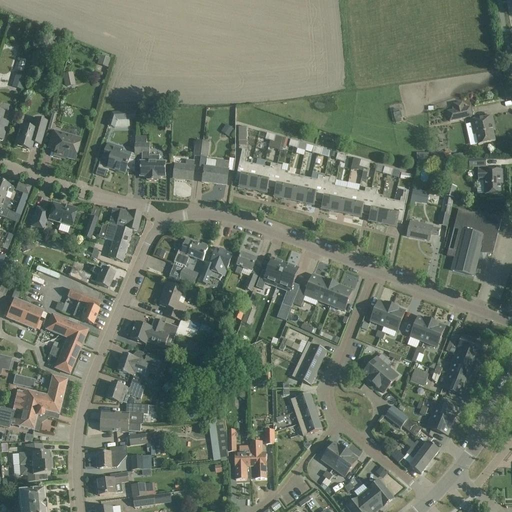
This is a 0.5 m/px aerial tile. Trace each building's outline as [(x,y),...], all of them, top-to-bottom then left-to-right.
[(111,60),(100,56),(97,65),(108,69),(111,60)] [(23,86),(26,77),(16,74),(13,83),(23,86)] [(62,76),(64,85),(74,83),(73,74),(62,76)] [(472,109),(470,110),(470,107),(464,109),(462,103),(454,105),(455,111),(448,112),(450,122),(472,117),(472,115),(473,115),(472,109)] [(399,109),(393,111),(396,124),(402,123),(401,119),(399,113),(399,109)] [(136,120),(136,112),(130,112),(112,113),(107,127),(115,129),(117,121),(136,120)] [(495,142),(490,117),(471,121),(474,136),(476,135),(478,146),(495,142)] [(46,122),(35,119),(32,130),(20,126),(15,146),(30,151),(34,139),(41,142),(46,122)] [(234,130),(226,125),(221,132),(229,137),(234,130)] [(248,128),(240,128),(240,142),(248,142),(248,128)] [(80,140),(53,132),(48,149),(55,151),(53,156),(64,159),(65,158),(74,160),(80,140)] [(136,137),(135,155),(142,155),(149,155),(150,155),(150,144),(147,144),(147,137),(136,137)] [(193,157),(201,158),(203,143),(195,142),(193,157)] [(210,144),(203,143),(201,158),(208,159),(210,144)] [(121,151),(122,149),(108,145),(106,151),(103,160),(110,162),(108,169),(125,174),(132,154),(121,151)] [(252,165),(246,163),(247,159),(245,159),(247,151),(242,150),(235,183),(236,183),(240,184),(239,188),(247,190),(252,165)] [(449,150),(443,153),(447,160),(452,157),(449,150)] [(443,161),(443,152),(431,152),(431,161),(443,161)] [(141,163),(141,177),(148,177),(148,182),(157,182),(157,178),(165,178),(166,164),(159,164),(159,156),(149,156),(149,155),(142,155),(142,163),(141,163)] [(486,171),(485,160),(475,160),(469,160),(470,168),(478,168),(479,181),(484,181),(485,195),(491,195),(501,194),(500,181),(502,181),(502,171),(486,171)] [(194,162),(187,161),(186,167),(176,165),(175,169),(174,179),(193,182),(194,172),(195,168),(194,168),(194,162)] [(225,162),(218,161),(217,169),(205,167),(204,173),(203,183),(226,186),(228,176),(229,170),(224,170),(225,162)] [(277,165),(271,164),(270,169),(264,167),(259,192),(267,194),(268,190),(272,190),(274,179),(277,165)] [(264,167),(252,165),(247,190),(259,192),(264,167)] [(288,172),(287,172),(282,171),(282,169),(283,167),(277,165),(274,179),(272,190),(275,191),(274,198),(282,199),(288,172)] [(299,177),(288,175),(288,173),(288,172),(282,199),(294,202),(299,177)] [(324,178),(318,176),(317,181),(311,180),(306,205),(314,206),(315,202),(319,203),(324,178)] [(311,180),(311,179),(299,177),(294,202),(306,205),(311,180)] [(335,185),(329,183),(330,179),(324,178),(319,203),(323,203),(321,210),(329,212),(335,185)] [(0,182),(0,196),(5,199),(7,192),(12,194),(14,188),(0,182)] [(30,188),(18,183),(15,191),(28,196),(30,188)] [(347,189),(335,187),(336,185),(335,185),(329,212),(341,214),(347,189)] [(457,188),(447,185),(444,196),(454,199),(457,188)] [(353,217),(359,192),(347,189),(341,214),(353,217)] [(353,217),(361,218),(362,214),(366,215),(372,190),(366,189),(365,191),(365,193),(359,192),(353,217)] [(383,197),(376,196),(377,191),(372,190),(366,215),(370,216),(369,222),(377,224),(383,197)] [(413,190),(413,202),(430,203),(431,191),(413,190)] [(389,226),(397,228),(398,224),(400,224),(401,224),(401,225),(402,225),(409,192),(406,191),(404,191),(402,199),(401,198),(400,203),(394,201),(389,226)] [(389,226),(394,201),(382,199),(383,197),(377,224),(389,226)] [(453,201),(444,199),(441,214),(440,214),(438,226),(447,228),(453,201)] [(62,207),(53,205),(51,213),(37,209),(34,218),(31,227),(43,231),(46,220),(48,221),(71,228),(77,210),(63,205),(62,207)] [(449,250),(447,257),(452,258),(453,257),(456,257),(452,271),(473,277),(476,265),(477,261),(480,247),(483,248),(482,251),(487,253),(493,254),(498,234),(498,232),(499,232),(501,221),(472,213),(472,214),(470,213),(459,210),(454,229),(459,230),(454,251),(449,250)] [(116,215),(112,214),(109,225),(137,232),(141,215),(130,212),(129,214),(117,211),(116,215)] [(20,216),(8,212),(5,219),(17,224),(20,216)] [(89,217),(82,238),(90,241),(98,220),(89,217)] [(432,227),(411,223),(410,227),(408,237),(429,242),(431,235),(438,237),(440,230),(432,228),(432,227)] [(117,228),(108,225),(102,227),(101,230),(107,232),(104,240),(112,243),(108,259),(122,263),(132,232),(122,229),(117,227),(117,228)] [(186,241),(181,253),(179,252),(174,263),(185,268),(190,257),(203,262),(208,250),(207,249),(208,247),(202,245),(201,247),(193,244),(186,241)] [(225,251),(220,249),(218,251),(216,251),(211,263),(212,264),(211,265),(206,263),(205,263),(198,282),(206,285),(210,277),(219,281),(223,277),(224,277),(226,271),(227,271),(228,266),(232,257),(225,254),(225,251)] [(257,260),(242,254),(239,264),(238,266),(235,274),(241,276),(244,269),(252,272),(253,270),(257,260)] [(495,269),(496,257),(484,256),(483,268),(495,269)] [(277,289),(286,265),(272,260),(267,274),(263,272),(263,271),(256,288),(263,291),(265,285),(277,289)] [(286,265),(277,289),(287,293),(282,305),(291,309),(300,286),(299,287),(294,284),(299,270),(286,265)] [(102,270),(94,267),(92,274),(99,277),(96,284),(108,289),(114,275),(105,271),(102,270)] [(91,277),(72,268),(68,277),(87,286),(91,277)] [(180,280),(170,276),(169,280),(192,289),(198,275),(184,269),(180,280)] [(257,278),(249,275),(243,290),(252,293),(257,278)] [(326,281),(313,276),(305,297),(318,302),(326,281)] [(318,302),(331,307),(339,286),(326,281),(318,302)] [(184,291),(168,285),(160,305),(168,308),(165,316),(180,322),(186,307),(179,304),(184,291)] [(331,307),(344,312),(352,291),(339,286),(331,307)] [(91,298),(70,290),(67,298),(78,303),(73,315),(73,317),(93,326),(99,310),(97,310),(100,302),(91,298)] [(22,325),(30,307),(14,300),(10,310),(7,309),(4,316),(7,318),(6,318),(22,325)] [(384,328),(392,307),(378,302),(370,323),(384,328)] [(22,325),(35,330),(35,329),(39,331),(42,323),(39,322),(43,312),(30,307),(22,325)] [(397,333),(405,312),(392,307),(384,328),(397,333)] [(241,323),(246,325),(252,310),(247,308),(241,323)] [(241,322),(245,312),(236,309),(232,319),(241,322)] [(46,329),(46,330),(64,338),(70,324),(47,314),(44,320),(45,320),(42,327),(46,329)] [(424,344),(432,322),(418,317),(410,339),(424,344)] [(164,323),(155,320),(152,329),(137,323),(131,340),(146,345),(147,342),(164,348),(169,336),(174,338),(178,328),(164,323)] [(191,322),(188,329),(199,333),(215,339),(218,331),(211,329),(212,325),(203,322),(202,326),(191,322)] [(437,349),(445,328),(432,322),(424,344),(437,349)] [(64,338),(67,339),(82,346),(88,331),(70,324),(64,338)] [(484,345),(483,345),(463,337),(458,350),(479,359),(484,345)] [(75,362),(82,346),(67,339),(62,352),(56,349),(58,344),(54,343),(50,352),(75,362)] [(309,343),(303,355),(322,363),(327,352),(309,343)] [(416,363),(419,354),(421,349),(418,347),(412,362),(416,363)] [(474,371),(479,359),(458,350),(453,363),(474,371)] [(75,362),(50,352),(49,356),(58,360),(54,369),(69,375),(75,362)] [(162,360),(148,355),(145,362),(123,355),(118,371),(127,375),(130,375),(134,377),(135,374),(144,377),(148,364),(160,368),(162,360)] [(303,355),(298,367),(316,375),(322,363),(303,355)] [(373,384),(387,367),(376,358),(362,375),(373,384)] [(469,384),(474,371),(453,363),(448,376),(469,384)] [(298,367),(292,378),(311,387),(316,375),(298,367)] [(384,393),(399,376),(387,367),(373,384),(384,393)] [(410,382),(422,387),(426,375),(415,370),(410,382)] [(448,376),(443,389),(464,397),(469,384),(448,376)] [(59,415),(67,381),(52,377),(47,397),(27,392),(27,393),(19,391),(19,392),(17,392),(12,411),(0,408),(0,416),(1,417),(0,421),(0,426),(8,429),(10,422),(11,423),(11,425),(18,427),(18,428),(33,431),(35,423),(40,424),(41,420),(44,419),(48,420),(49,413),(59,415)] [(21,377),(19,387),(27,389),(29,379),(21,377)] [(146,388),(132,383),(129,390),(124,388),(113,384),(108,399),(117,402),(119,402),(126,404),(129,396),(142,400),(146,388)] [(168,383),(162,389),(166,394),(172,387),(168,383)] [(247,391),(247,383),(239,383),(239,392),(247,391)] [(310,394),(291,401),(295,413),(314,406),(310,394)] [(453,424),(459,411),(438,402),(432,415),(453,424)] [(118,425),(118,424),(141,425),(142,425),(143,425),(143,415),(148,415),(149,406),(127,405),(126,414),(102,413),(101,421),(116,422),(115,424),(118,425)] [(295,413),(299,425),(319,419),(314,406),(295,413)] [(409,419),(393,407),(385,417),(401,429),(402,427),(415,437),(421,429),(409,419)] [(448,437),(453,424),(432,415),(427,428),(448,437)] [(299,425),(303,437),(323,430),(319,419),(299,425)] [(116,422),(101,421),(100,432),(129,433),(129,432),(140,433),(141,425),(118,424),(118,425),(115,424),(116,422)] [(274,446),(274,431),(265,432),(265,446),(274,446)] [(235,453),(236,452),(235,432),(228,432),(228,453),(235,453)] [(147,445),(146,435),(129,437),(130,447),(147,445)] [(412,450),(419,455),(419,454),(430,463),(439,451),(431,445),(428,442),(423,449),(417,444),(415,445),(406,438),(403,442),(406,445),(411,449),(412,450)] [(263,443),(250,443),(250,447),(250,452),(251,479),(255,479),(255,480),(264,480),(266,480),(266,467),(266,457),(266,454),(263,454),(263,443)] [(333,470),(346,452),(334,443),(321,462),(333,470)] [(19,454),(19,466),(52,464),(52,459),(49,459),(48,453),(42,453),(42,445),(40,445),(25,446),(26,454),(19,454)] [(239,455),(235,455),(235,458),(235,468),(236,468),(236,481),(247,481),(247,480),(251,479),(250,452),(250,447),(239,448),(239,455)] [(99,455),(99,462),(97,462),(97,468),(99,468),(100,470),(110,469),(112,469),(117,468),(120,466),(119,448),(110,449),(111,454),(110,454),(99,455)] [(419,455),(412,450),(411,449),(406,454),(414,460),(409,467),(413,469),(421,475),(430,463),(419,455)] [(405,458),(396,450),(391,455),(391,456),(399,464),(405,458)] [(344,479),(358,460),(346,452),(333,470),(344,479)] [(151,470),(151,456),(132,457),(132,471),(150,470),(151,470)] [(165,467),(164,459),(153,460),(154,468),(165,467)] [(52,464),(27,465),(19,466),(20,477),(27,477),(28,483),(47,482),(46,475),(50,475),(49,469),(52,469),(52,464)] [(383,479),(388,473),(381,468),(377,473),(383,479)] [(129,483),(128,474),(120,475),(111,476),(111,481),(98,482),(99,490),(96,490),(97,495),(99,495),(100,497),(110,495),(116,495),(115,484),(122,484),(129,483)] [(393,500),(393,499),(394,499),(380,481),(368,490),(383,508),(393,500)] [(133,498),(147,497),(146,489),(145,485),(131,487),(133,498)] [(155,488),(146,489),(147,497),(154,496),(156,496),(155,488)] [(39,491),(39,489),(36,489),(36,491),(17,493),(19,511),(45,511),(46,511),(45,504),(44,504),(43,491),(39,491)] [(368,511),(377,511),(383,508),(368,490),(358,499),(368,511)] [(147,497),(133,498),(134,509),(156,506),(154,496),(147,497)] [(368,511),(358,499),(347,508),(349,511),(368,511)]
